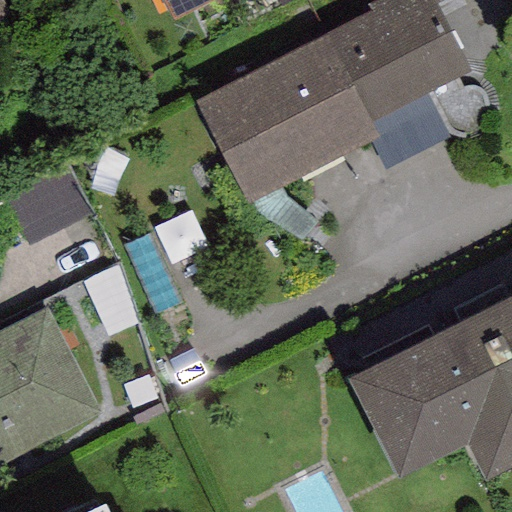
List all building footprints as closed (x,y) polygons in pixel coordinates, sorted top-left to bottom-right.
[(0,0),(0,28),(9,23),(0,5),(11,0),(0,0)] [(220,0),(158,0),(172,25),(220,0)] [(370,16),(195,106),(248,207),(377,140),(369,126),(471,74),(433,0),(378,0),(365,7),(370,16)] [(64,163),(2,194),(30,249),(92,217),(64,163)] [(118,268),(86,284),(105,338),(139,325),(118,268)] [(511,305),(348,386),(397,486),(466,452),(484,489),(511,475),(511,305)] [(50,310),(0,334),(0,475),(107,423),(50,310)] [(148,379),(122,392),(139,427),(165,415),(148,379)]
